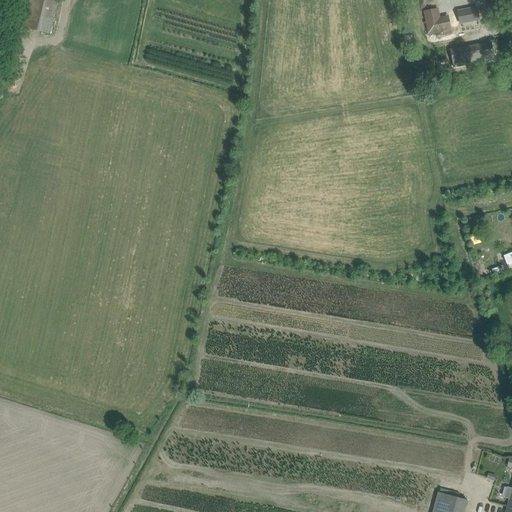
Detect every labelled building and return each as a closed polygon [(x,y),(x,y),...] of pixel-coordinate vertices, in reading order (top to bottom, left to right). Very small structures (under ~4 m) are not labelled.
[(21,0),(15,25),(24,27),(51,33),(58,0),(21,0)] [(477,7),(457,10),(460,24),(480,20),(477,7)] [(438,9),(424,11),(428,34),(442,32),(442,35),(451,33),(448,15),(440,17),(439,15),(438,9)] [(471,43),(450,47),(453,64),(480,60),(479,54),(473,55),(471,43)] [(503,265),(491,269),(493,274),(505,272),(503,265)] [(438,492),(432,511),(463,511),(467,500),(438,492)]
